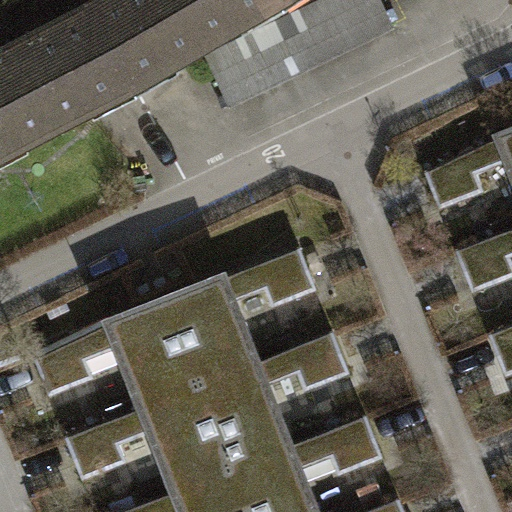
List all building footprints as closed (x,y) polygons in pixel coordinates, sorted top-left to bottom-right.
[(97,0),(90,5),(133,81),(273,0),(97,0)] [(320,0),(207,55),(232,104),(394,26),(381,0),(320,0)] [(4,49),(0,51),(0,149),(133,81),(90,5),(29,36),(28,34),(2,47),(4,49)] [(511,157),(511,158),(511,134),(426,168),(440,203),(483,186),(478,171),(511,157)] [(511,254),(511,228),(458,250),(472,286),(511,270),(511,257),(511,255),(511,254)] [(168,299),(201,384),(257,362),(232,301),(266,287),(272,301),(316,283),(301,247),(222,278),(168,299)] [(120,345),(146,406),(201,384),(168,299),(114,322),(35,355),(49,389),(92,371),(87,359),(120,345)] [(511,325),(491,334),(505,370),(511,367),(511,325)] [(257,362),(201,384),(234,468),(290,446),(265,383),(299,370),(304,384),(349,367),(335,332),(257,362)] [(154,428),(179,490),(234,468),(201,384),(146,406),(67,437),(82,473),(125,456),(119,441),(154,428)] [(290,446),(234,468),(251,511),(315,511),(298,467),(332,454),(338,468),(381,450),(368,415),(290,446)] [(186,511),(187,511),(251,511),(234,468),(179,490),(121,511),(186,511)] [(367,511),(405,511),(401,499),(367,511)]
